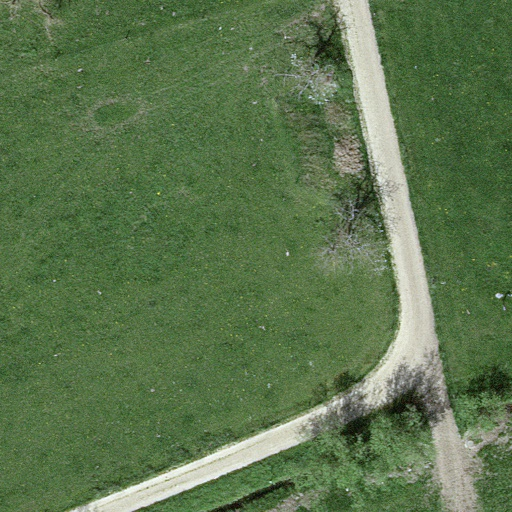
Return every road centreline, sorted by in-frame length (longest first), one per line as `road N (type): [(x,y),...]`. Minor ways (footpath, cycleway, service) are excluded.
road 1 (track): [(131,511),(361,411),(408,378),(417,318),(413,272),(356,0)]
road 2 (track): [(459,473),(434,382),(413,344)]
